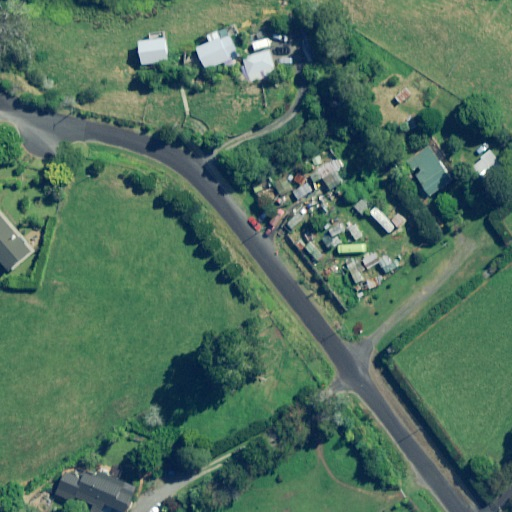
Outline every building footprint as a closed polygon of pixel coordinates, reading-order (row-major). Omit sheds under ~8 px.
[(240,57),(231,35),(221,39),(218,32),(209,36),(212,44),(199,49),(208,70),(240,57)] [(150,40),(140,41),(143,66),(171,62),(168,38),(165,39),(164,33),(149,35),(150,40)] [(276,68),(271,50),(244,58),(249,76),(276,68)] [(412,94),(406,88),(395,98),(400,104),(412,94)] [(420,126),(411,115),(401,123),(410,133),(420,126)] [(408,163),(413,171),(418,167),(421,172),(416,175),(431,197),(453,182),(430,148),(408,163)] [(343,168),(337,159),(310,175),(315,183),(324,178),(331,191),(344,184),(337,172),(343,168)] [(372,208),(364,198),(354,207),(362,216),(372,208)] [(321,209),(304,220),(309,227),(314,224),(318,229),(336,217),(332,212),(326,216),(321,209)] [(36,254),(0,211),(0,258),(13,274),(36,254)] [(400,213),(390,221),(397,229),(407,221),(400,213)] [(344,231),(340,223),(317,237),(327,252),(341,244),(336,235),(344,231)] [(365,252),(364,244),(338,246),(338,254),(365,252)] [(372,263),(379,259),(374,253),(368,257),(366,254),(360,258),(368,271),(374,267),(372,263)] [(379,260),(377,261),(379,264),(385,275),(396,268),(387,255),(379,260)] [(354,261),(347,265),(357,284),(364,280),(354,261)] [(99,478),(86,472),(82,480),(65,473),(56,494),(74,503),(76,497),(94,505),(91,511),(102,511),(106,504),(123,511),(127,511),(138,490),(102,473),(99,478)]
